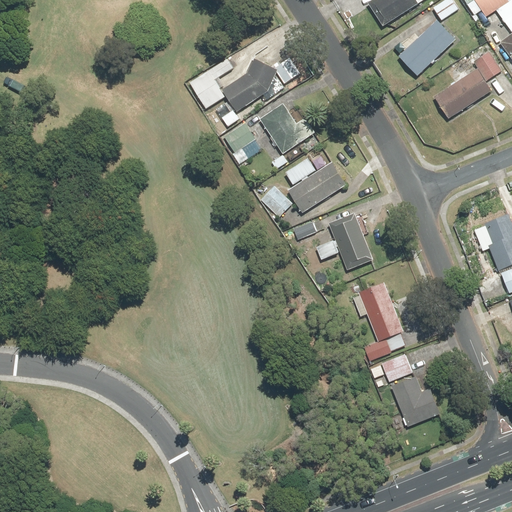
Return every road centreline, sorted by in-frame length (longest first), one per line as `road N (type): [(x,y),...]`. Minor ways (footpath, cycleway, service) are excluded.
road 1 (residential): [(298,0),(417,194)]
road 2 (residential): [(417,194),(492,393)]
road 3 (primary): [(348,511),(470,462)]
